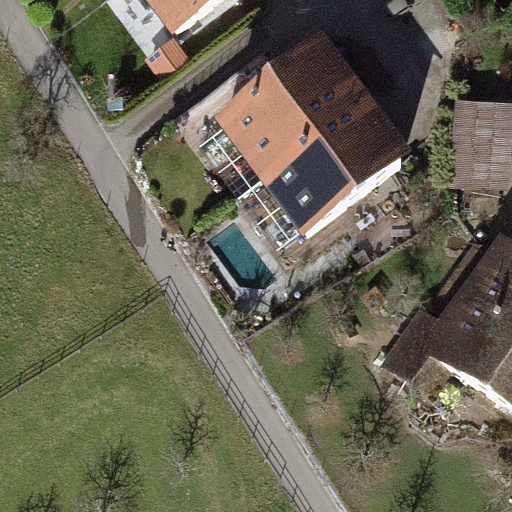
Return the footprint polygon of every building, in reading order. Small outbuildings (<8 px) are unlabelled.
[(127,0),(162,45),(220,0),(127,0)] [(356,105),(312,47),(205,127),(248,186),(356,105)] [(356,105),(248,186),(294,246),(401,165),(356,105)] [(508,110),(450,106),(445,190),(459,190),(457,213),(493,216),(494,197),(502,197),(508,110)] [(415,310),(373,369),(404,390),(422,365),(511,428),(511,252),(490,237),(430,321),(415,310)]
